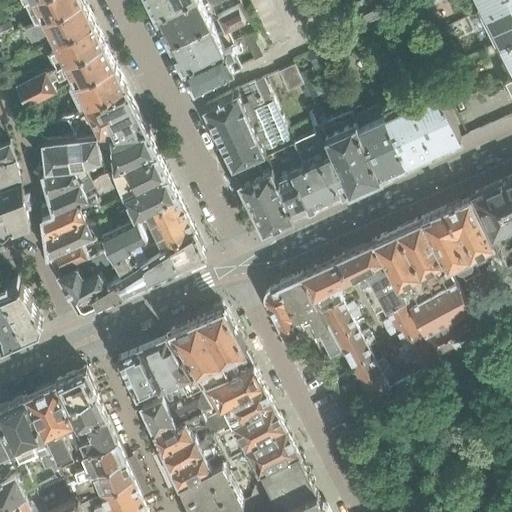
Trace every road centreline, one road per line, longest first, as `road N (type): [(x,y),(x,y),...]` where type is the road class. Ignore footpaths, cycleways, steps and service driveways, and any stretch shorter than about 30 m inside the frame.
road 1 (tertiary): [(242,263),(511,146)]
road 2 (residential): [(119,0),(242,263)]
road 3 (tertiary): [(89,334),(242,263)]
road 4 (residential): [(89,334),(63,318),(27,236)]
